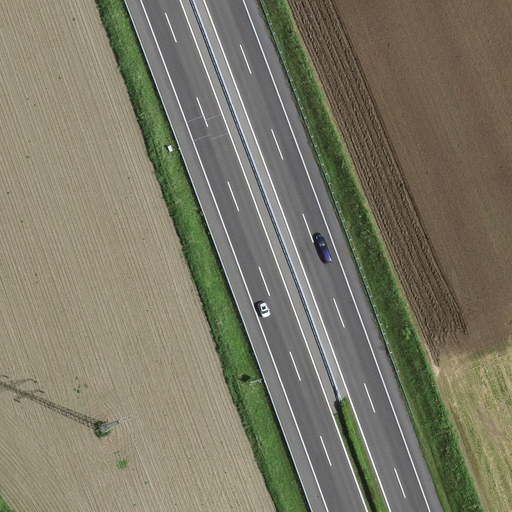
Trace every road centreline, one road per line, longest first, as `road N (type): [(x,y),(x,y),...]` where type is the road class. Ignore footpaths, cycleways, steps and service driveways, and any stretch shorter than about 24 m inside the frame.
road 1 (motorway): [(410,511),(223,0)]
road 2 (motorway): [(159,0),(346,511)]
